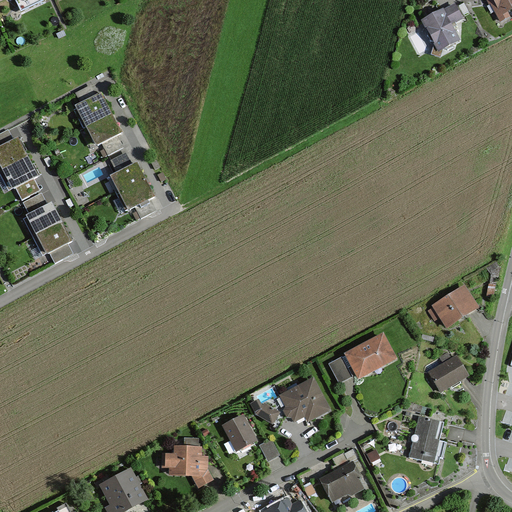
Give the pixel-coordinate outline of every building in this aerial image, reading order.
[(511,0),(487,0),(500,23),(508,19),(505,15),(511,10),(511,0)] [(455,4),(421,22),(438,54),(460,42),(451,26),(463,20),(455,4)] [(76,110),(73,111),(83,131),(112,116),(101,95),(96,97),(91,86),(75,94),(81,105),(75,108),(76,110)] [(112,116),(86,129),(96,148),(96,149),(122,136),(112,116)] [(0,134),(0,144),(14,138),(10,130),(0,134)] [(18,141),(0,150),(0,171),(1,173),(27,159),(18,141)] [(27,159),(1,173),(11,192),(37,178),(27,159)] [(136,166),(112,179),(120,195),(144,183),(136,166)] [(144,183),(120,195),(129,212),(153,199),(144,183)] [(51,207),(24,221),(34,239),(61,225),(51,207)] [(61,225),(34,239),(44,257),(70,243),(61,225)] [(477,311),(464,290),(428,313),(435,324),(441,320),(447,330),(477,311)] [(382,338),(345,357),(358,381),(395,361),(382,338)] [(456,359),(429,375),(440,394),(468,379),(456,359)] [(342,361),(330,368),(340,386),(352,379),(342,361)] [(313,381),(279,399),(293,425),(306,418),(309,425),(331,414),(313,381)] [(264,403),(262,405),(257,400),(250,404),(256,414),(273,424),(280,412),(264,403)] [(244,418),(225,428),(238,453),(257,443),(244,418)] [(443,424),(420,418),(410,459),(433,464),(434,459),(442,461),(446,444),(439,442),(443,424)] [(261,446),(269,462),(281,455),(272,439),(261,446)] [(202,452),(175,450),(175,458),(164,458),(163,469),(171,470),(171,478),(194,479),(200,491),(214,485),(208,472),(209,461),(201,461),(202,452)] [(352,467),(323,482),(333,501),(347,494),(350,499),(365,491),(352,467)] [(130,471),(98,488),(110,511),(126,511),(146,502),(130,471)] [(290,501),(269,511),(305,511),(301,504),(293,508),(290,501)]
